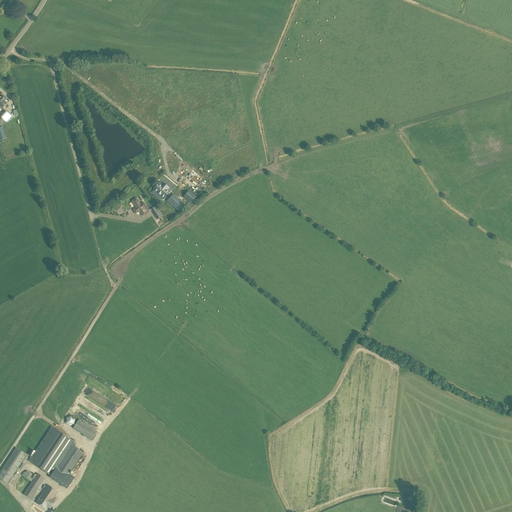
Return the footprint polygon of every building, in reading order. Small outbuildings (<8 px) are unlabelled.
[(4,110),(3,112),(0,115),(0,116),(6,122),(11,116),(7,112),(4,110)] [(160,182),(152,190),(163,199),(170,191),(168,189),(169,188),(162,182),(161,183),(160,182)] [(184,197),(191,203),(196,197),(188,191),(184,197)] [(173,195),(168,202),(179,211),(184,205),(173,195)] [(141,212),(143,216),(150,212),(144,203),(140,205),(136,199),(132,201),(136,208),(133,210),(136,214),(139,212),(141,212)] [(157,220),(163,216),(156,205),(151,209),(157,220)] [(70,426),(74,424),(75,419),(71,416),(66,418),(66,423),(70,426)] [(91,440),(97,432),(79,420),(73,428),(91,440)] [(69,473),(83,453),(50,430),(29,461),(51,476),(50,477),(67,489),(74,478),(67,473),(67,472),(69,473)] [(0,478),(8,484),(27,456),(15,448),(0,471),(0,478)] [(30,499),(44,478),(37,473),(23,494),(30,499)] [(50,508),(54,501),(52,500),(58,492),(47,485),(36,503),(46,509),(48,506),(50,508)]
